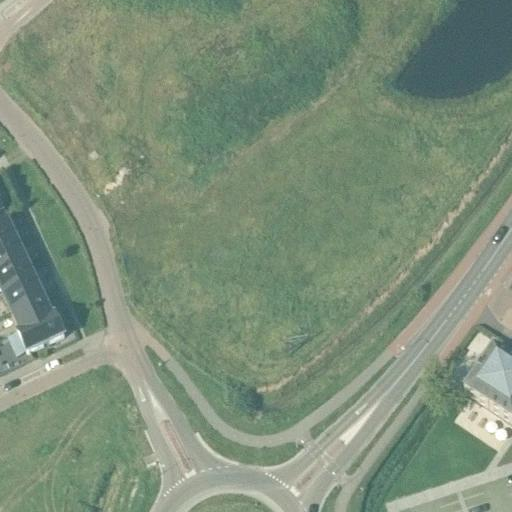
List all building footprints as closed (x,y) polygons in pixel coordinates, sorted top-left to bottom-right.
[(146,0),(116,0),(122,6),(112,14),(129,33),(139,24),(133,17),(149,3),(146,0)] [(203,0),(194,8),(199,14),(208,6),(203,0)] [(309,0),(303,0),(296,7),(315,25),(323,16),(344,36),(362,17),(344,0),(316,0),(313,4),(309,0)] [(344,0),(362,17),(378,0),(344,0)] [(278,34),(259,50),(289,86),(310,69),(289,45),(299,37),(283,18),(272,27),(278,34)] [(178,19),(169,27),(174,33),(183,25),(178,19)] [(78,25),(39,46),(51,69),(90,48),(78,25)] [(90,48),(51,69),(63,92),(89,79),(95,89),(117,78),(110,65),(102,70),(90,48)] [(232,71),(211,84),(234,122),(257,108),(241,84),(252,77),(238,56),(227,63),(232,71)] [(185,89),(173,97),(186,118),(197,111),(212,136),(234,122),(211,84),(190,97),(185,89)] [(110,118),(84,131),(96,154),(96,155),(136,134),(124,112),(133,107),(126,95),(104,107),(110,118)] [(172,114),(161,120),(173,143),(184,137),(172,114)] [(96,154),(95,154),(107,178),(148,157),(136,134),(96,155),(96,154)] [(226,227),(179,266),(195,285),(196,285),(199,289),(221,315),(220,316),(237,336),(238,335),(250,350),(270,334),(269,333),(295,311),(296,312),(315,296),(301,278),(302,277),(300,275),(297,278),(284,263),(288,260),(285,257),(284,258),(244,210),(226,226),(226,227)] [(9,227),(0,231),(0,254),(18,246),(17,244),(14,237),(9,227)] [(0,254),(0,277),(27,265),(23,256),(19,249),(18,246),(0,254)] [(27,265),(0,277),(0,291),(3,298),(35,283),(34,281),(31,274),(27,265)] [(35,283),(3,298),(12,317),(44,302),(40,293),(36,286),(35,283)] [(44,302),(12,317),(20,335),(52,319),(52,318),(48,311),(44,302)] [(20,335),(18,336),(28,357),(64,340),(54,318),(52,319),(20,335)] [(511,364),(494,353),(479,374),(464,396),(511,427),(511,364)]
